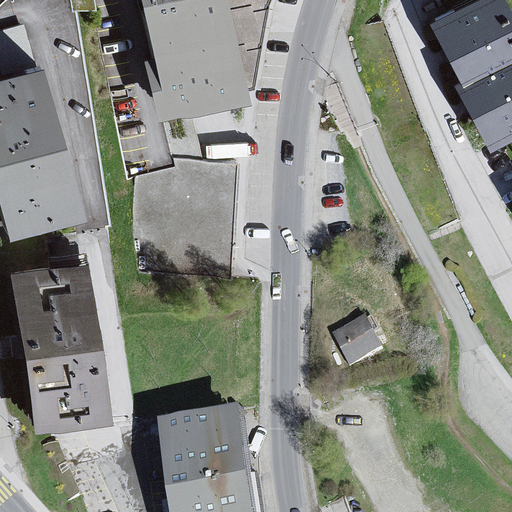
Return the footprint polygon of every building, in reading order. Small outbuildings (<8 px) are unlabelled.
[(271,0),(141,0),(153,51),(143,54),(159,121),(251,99),(268,8),(271,0)] [(511,17),(503,0),(469,0),(429,20),(462,85),(457,87),(488,149),(511,136),(511,17)] [(41,67),(0,78),(0,210),(8,238),(83,217),(41,67)] [(231,275),(236,162),(173,159),(175,168),(134,180),(130,270),(231,275)] [(86,261),(8,273),(33,431),(111,419),(86,261)] [(367,321),(339,336),(353,363),(382,349),(367,321)] [(258,511),(246,426),(169,437),(179,511),(258,511)]
